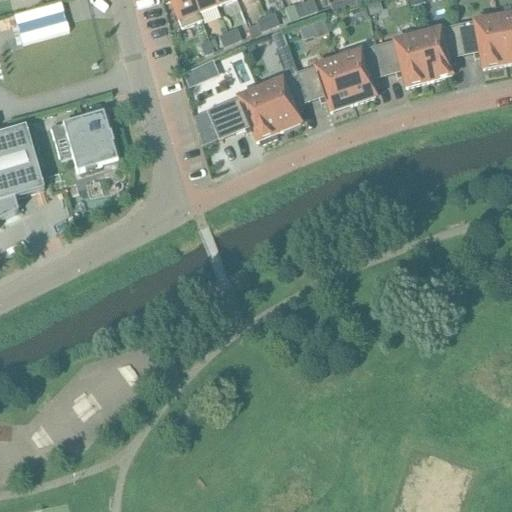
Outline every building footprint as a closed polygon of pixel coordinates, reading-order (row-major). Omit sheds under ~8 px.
[(202,24),(199,16),(192,0),(169,0),(182,32),(202,24)] [(192,0),(199,16),(217,9),(213,0),(192,0)] [(213,0),(217,9),(236,2),(235,0),(213,0)] [(354,0),(357,8),(370,5),(368,0),(354,0)] [(422,0),(408,0),(411,9),(424,6),(422,0)] [(313,2),(303,6),(307,18),(317,15),(313,2)] [(341,3),(330,6),(333,16),(344,12),(341,3)] [(380,3),(367,7),(370,19),(383,15),(380,3)] [(303,6),(294,9),(298,21),(307,18),(303,6)] [(265,20),(270,32),(279,28),(275,16),(265,20)] [(511,18),(497,21),(506,68),(511,67),(511,18)] [(265,20),(256,23),(261,36),(270,32),(265,20)] [(506,68),(497,21),(457,29),(463,58),(480,55),(483,73),(506,68)] [(299,32),(303,44),(313,41),(309,29),(299,32)] [(447,62),(463,58),(457,29),(417,39),(429,85),(452,79),(447,62)] [(237,31),(227,35),(232,47),(242,43),(237,31)] [(278,53),(288,49),(282,34),(272,38),(278,53)] [(218,39),(223,51),(232,47),(227,35),(218,39)] [(429,85),(417,39),(377,49),(385,79),(401,74),(406,91),(429,85)] [(204,59),(214,56),(209,43),(200,47),(204,59)] [(385,79),(377,49),(337,63),(353,108),(375,101),(370,84),(385,79)] [(309,105),(325,99),(330,116),(353,108),(337,63),(298,76),(309,105)] [(213,64),(183,78),(189,92),(219,79),(213,64)] [(300,127),(293,111),(309,105),(298,76),(260,92),(279,136),(300,127)] [(219,142),(250,129),(257,146),(259,145),(261,148),(278,141),(276,137),(279,136),(260,92),(207,114),(219,142)] [(118,164),(113,146),(114,146),(111,135),(106,137),(104,132),(108,131),(104,116),(63,127),(77,176),(84,174),(95,173),(95,171),(118,164)] [(27,131),(0,138),(0,222),(16,215),(13,203),(44,195),(27,131)]
